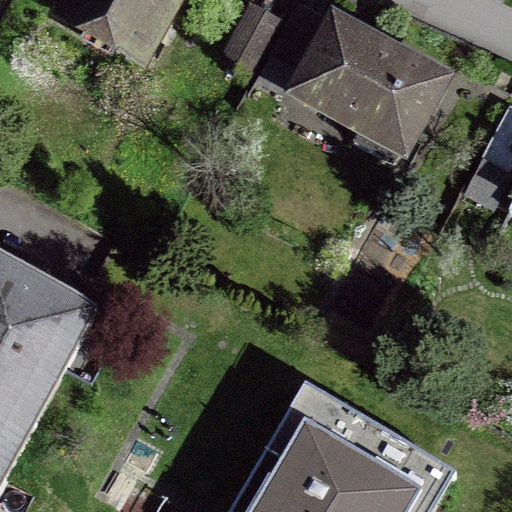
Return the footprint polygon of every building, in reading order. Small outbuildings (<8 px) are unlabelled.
[(62,0),(43,38),(140,88),(185,0),(62,0)] [(245,74),(273,22),(250,10),(222,62),(245,74)] [(322,23),(298,10),(258,81),(282,95),(322,23)] [(291,115),(400,177),(448,93),(339,31),(291,115)] [(511,119),(505,116),(465,190),(490,204),(511,162),(511,119)] [(0,408),(25,423),(86,316),(0,267),(0,408)] [(300,396),(233,511),(415,511),(437,474),(300,396)] [(0,467),(25,423),(0,408),(0,467)]
